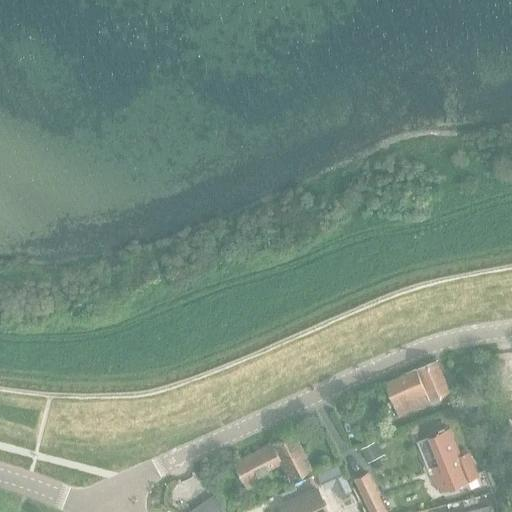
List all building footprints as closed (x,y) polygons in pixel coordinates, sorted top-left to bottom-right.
[(429,401),(430,403),(440,398),(438,394),(448,389),(435,360),(383,382),(397,414),(429,401)] [(466,452),(459,455),(448,428),(416,441),(427,468),(452,458),(463,486),(478,480),(466,452)] [(271,442),(281,464),(285,471),(284,471),(287,479),(309,468),(291,432),(271,442)] [(269,470),(281,464),(271,442),(232,463),(245,491),(273,477),(269,470)] [(337,496),(350,490),(338,467),(318,477),(324,489),(332,485),(337,496)] [(354,479),(365,501),(378,495),(366,473),(354,479)] [(280,505),(282,511),(326,511),(316,488),(280,505)]
